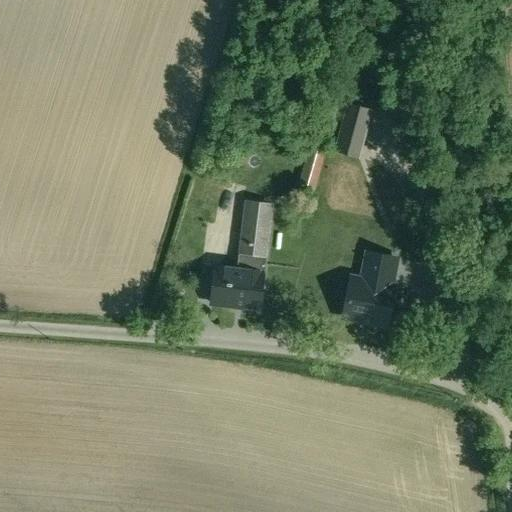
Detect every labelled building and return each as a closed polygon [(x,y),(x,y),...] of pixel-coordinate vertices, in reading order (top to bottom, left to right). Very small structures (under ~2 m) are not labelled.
[(305,145),(295,186),(314,191),(325,150),(305,145)] [(405,186),(395,187),(397,203),(407,202),(405,186)] [(272,205),(248,203),(241,254),(265,256),(272,205)] [(265,256),(241,254),(239,269),(217,267),(212,303),(230,305),(230,303),(259,306),(263,272),(265,256)] [(399,258),(379,254),(377,264),(374,275),(392,279),(394,279),(399,258)] [(392,279),(374,275),(377,264),(355,260),(355,258),(340,255),(335,273),(350,276),(348,285),(355,287),(348,317),(386,325),(392,293),(390,292),(392,279)]
